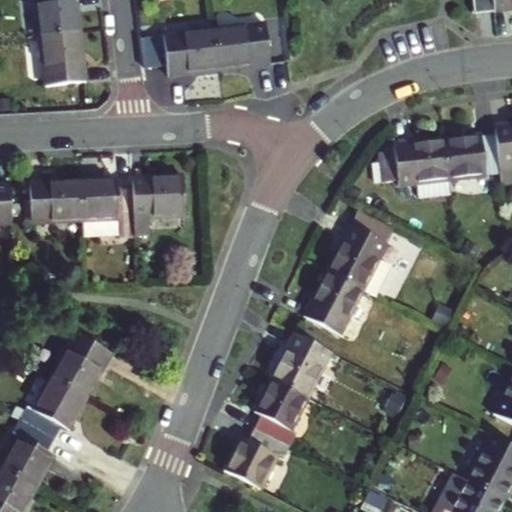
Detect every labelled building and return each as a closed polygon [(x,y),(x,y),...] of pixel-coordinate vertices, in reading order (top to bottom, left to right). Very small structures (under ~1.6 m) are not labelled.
[(35,0),(40,37),(79,32),(74,0),(35,0)] [(495,11),(493,0),(472,0),(474,13),(495,11)] [(511,0),(493,0),(495,11),(511,8),(511,0)] [(215,31),(219,70),(269,64),(265,25),(215,31)] [(168,76),(219,70),(215,31),(163,37),(168,76)] [(85,82),(79,32),(40,37),(46,87),(85,82)] [(93,63),(94,82),(112,81),(111,62),(93,63)] [(511,125),(510,126),(511,134),(495,136),(500,175),(511,174),(511,125)] [(500,175),(495,136),(445,142),(449,180),(500,175)] [(377,157),(379,168),(381,182),(381,186),(397,184),(398,187),(414,185),(416,201),(451,197),(449,180),(445,142),(394,148),(395,155),(377,157)] [(381,182),(379,168),(372,169),(373,183),(381,182)] [(147,187),(132,187),(134,227),(134,238),(151,237),(150,218),(185,217),(183,178),(147,180),(147,187)] [(80,182),(82,222),(82,237),(122,235),(123,239),(134,238),(134,227),(132,187),(117,188),(117,181),(80,182)] [(82,222),(80,182),(31,185),(32,225),(82,222)] [(9,186),(0,186),(0,226),(11,226),(9,186)] [(386,245),(351,226),(328,272),(363,290),(376,297),(393,265),(384,261),(383,263),(378,261),(386,245)] [(340,335),(363,290),(328,272),(305,317),(340,335)] [(307,400),(331,354),(295,335),(271,382),(307,400)] [(76,336),(50,381),(85,401),(110,355),(76,336)] [(26,409),(19,421),(54,442),(61,429),(67,433),(85,401),(50,381),(32,412),(26,409)] [(262,417),(256,430),(290,447),(297,435),(291,431),(307,400),(271,382),(255,413),(262,417)] [(511,383),(496,415),(511,423),(511,383)] [(19,440),(1,470),(35,490),(52,458),(47,455),(54,442),(19,421),(11,435),(19,440)] [(290,447),(256,430),(249,443),(241,439),(224,472),(260,491),(277,459),(283,462),(290,447)] [(469,482),(504,500),(511,484),(511,446),(492,436),(469,482)] [(0,482),(30,498),(35,490),(1,470),(0,469),(0,482)] [(0,511),(22,511),(30,498),(0,482),(0,511)] [(445,511),(498,511),(504,500),(469,482),(453,511),(451,511),(447,510),(445,511)]
